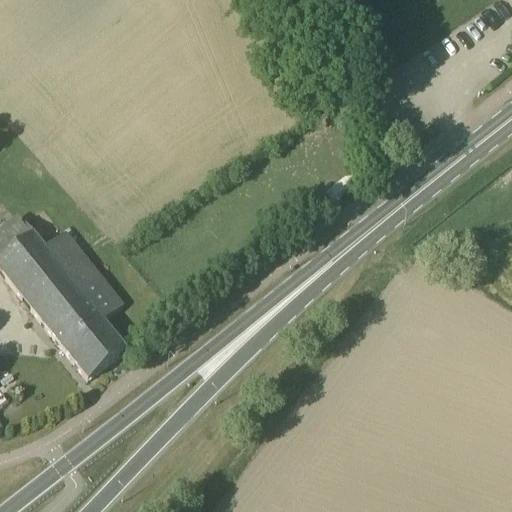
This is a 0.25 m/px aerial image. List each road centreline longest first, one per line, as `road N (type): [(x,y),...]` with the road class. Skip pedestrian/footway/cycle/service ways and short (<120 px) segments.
road 1 (primary): [(292,297),(7,511)]
road 2 (primary): [(93,511),(292,297)]
road 3 (primary): [(292,297),(511,118)]
